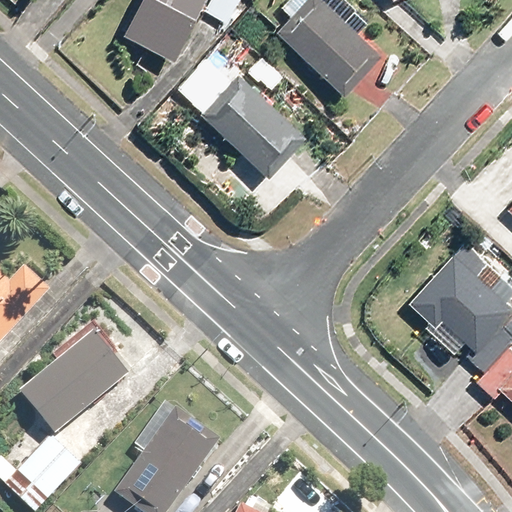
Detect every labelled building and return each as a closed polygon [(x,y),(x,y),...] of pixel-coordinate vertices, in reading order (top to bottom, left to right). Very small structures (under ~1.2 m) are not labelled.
[(200,0),(135,0),(117,35),(168,62),(200,0)] [(378,56),(317,0),(301,0),(271,32),(341,96),(378,56)] [(300,138),(234,74),(195,114),(262,178),(300,138)] [(435,330),(441,321),(472,354),(503,310),(446,247),(408,301),(435,330)] [(4,283),(0,279),(0,338),(44,290),(19,267),(4,283)] [(49,436),(123,374),(87,331),(13,393),(49,436)] [(511,344),(483,376),(511,403),(511,344)] [(160,511),(215,437),(171,406),(108,493),(134,511),(160,511)] [(50,438),(2,486),(28,511),(33,511),(78,467),(50,438)]
